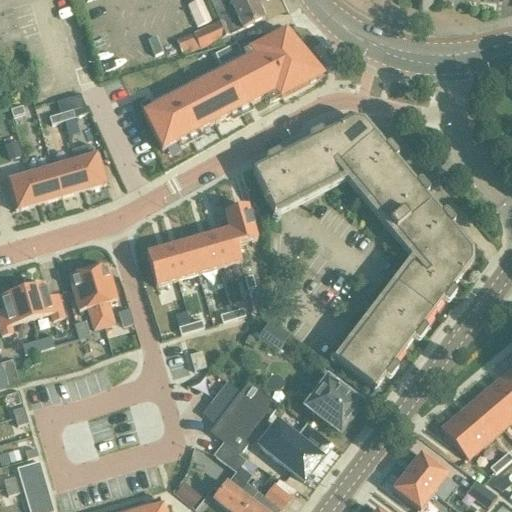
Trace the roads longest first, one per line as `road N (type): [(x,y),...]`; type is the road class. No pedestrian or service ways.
road 1 (residential): [(324,511),(511,265)]
road 2 (residential): [(113,221),(174,406),(172,461)]
road 3 (residential): [(449,121),(326,100),(253,141)]
road 4 (residential): [(306,0),(363,52),(457,71)]
road 5 (residential): [(113,221),(253,141)]
road 6 (residential): [(452,50),(395,43),(318,0)]
